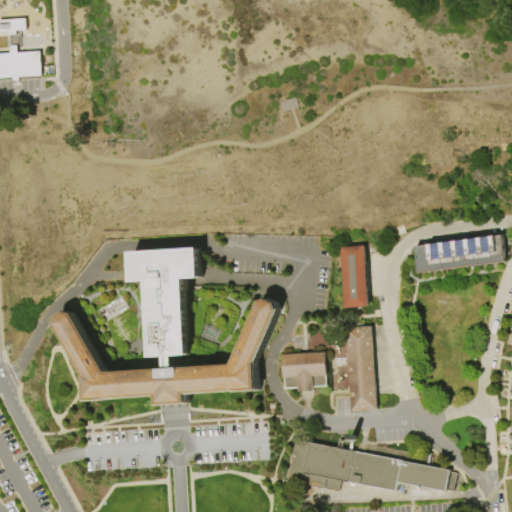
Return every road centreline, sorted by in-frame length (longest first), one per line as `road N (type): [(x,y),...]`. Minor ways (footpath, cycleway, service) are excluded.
road 1 (residential): [(511,220),(429,230),(395,259),(387,302),(416,419)]
road 2 (residential): [(491,495),(483,370),(511,264)]
road 3 (residential): [(68,511),(0,383)]
